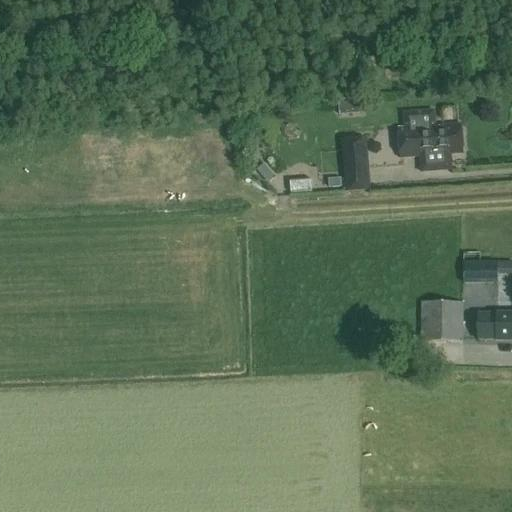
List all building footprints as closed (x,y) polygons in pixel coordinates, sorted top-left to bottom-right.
[(404,130),(401,130),(403,159),(412,159),(421,158),(422,172),(453,170),(452,155),(463,154),(461,125),(435,127),(434,113),(403,115),(404,130)] [(371,192),(367,138),(344,140),(348,184),(333,185),(334,195),(371,192)] [(482,254),(465,254),(465,284),(499,284),(499,264),(481,264),(482,254)] [(464,343),(464,304),(423,304),(423,344),(464,343)] [(511,314),(497,314),(497,315),(478,315),(478,341),(496,341),(496,342),(511,342),(511,314)] [(485,365),(485,346),(468,346),(467,365),(485,365)]
